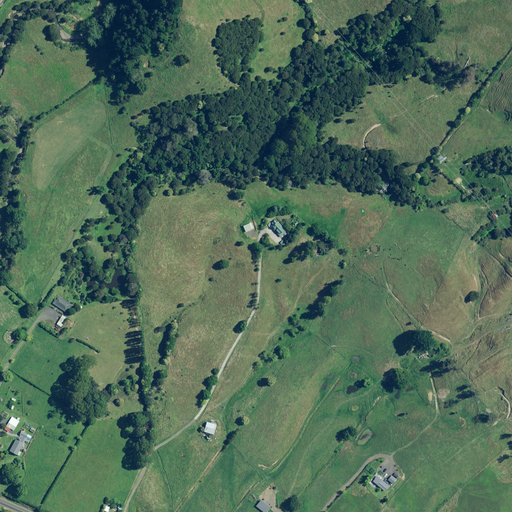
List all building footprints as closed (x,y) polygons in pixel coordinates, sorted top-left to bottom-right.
[(277,222),(274,220),(271,222),(268,225),(271,229),(272,228),(277,234),(280,237),(285,233),(281,227),(282,227),(278,222),(277,222)] [(64,299),(59,296),(58,295),(56,298),(57,299),(56,300),(55,300),(52,304),(66,313),(72,305),(64,299)] [(19,421),(12,417),(6,426),(14,431),(19,421)] [(216,425),(207,422),(204,432),(213,435),(216,425)] [(17,455),(25,441),(29,443),(30,441),(26,439),(28,435),(21,431),(19,435),(20,436),(18,441),(16,440),(9,451),(17,455)] [(388,486),(376,476),(372,481),(384,491),(388,486)] [(396,480),(391,476),(387,480),(392,484),(396,480)] [(266,511),(270,508),(261,501),(256,506),(262,511),(266,511)]
